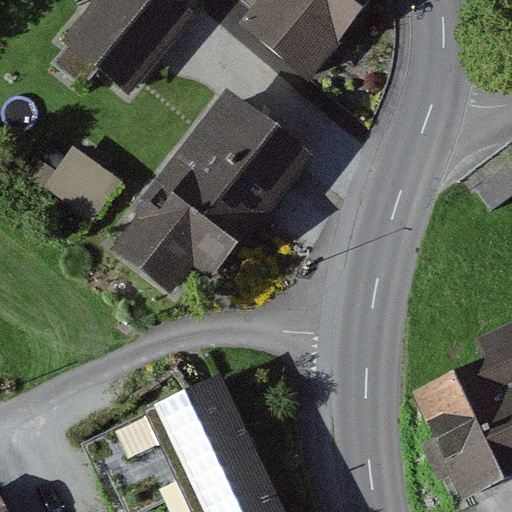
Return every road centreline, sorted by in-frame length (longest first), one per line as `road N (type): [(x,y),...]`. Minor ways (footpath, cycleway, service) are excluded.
road 1 (residential): [(369,332),(205,333),(0,418)]
road 2 (tertiary): [(432,105),(381,251),(369,332)]
road 3 (tertiary): [(369,332),(364,417),(375,511)]
